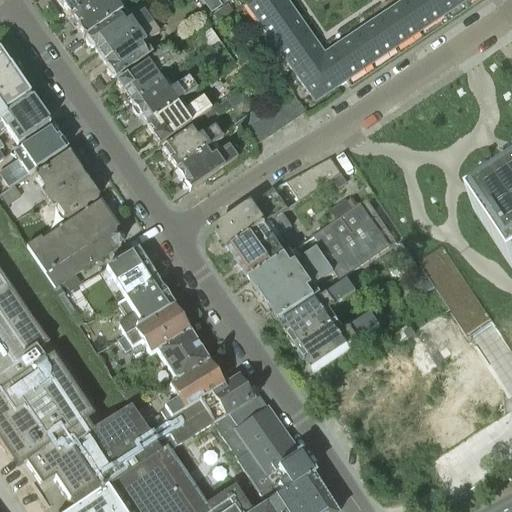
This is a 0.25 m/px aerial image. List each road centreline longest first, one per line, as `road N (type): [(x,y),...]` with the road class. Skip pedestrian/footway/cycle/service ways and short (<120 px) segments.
road 1 (residential): [(170,235),(511,11)]
road 2 (residential): [(358,511),(170,235)]
road 3 (residential): [(170,235),(8,0)]
